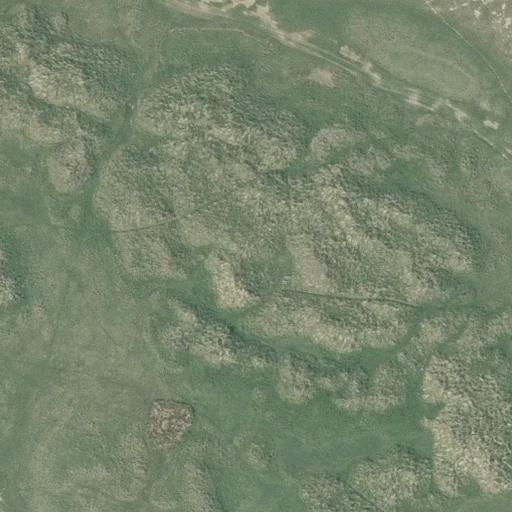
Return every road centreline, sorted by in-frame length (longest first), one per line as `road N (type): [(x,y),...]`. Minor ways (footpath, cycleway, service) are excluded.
road 1 (track): [(511,161),(500,143),(442,109),(184,0)]
road 2 (track): [(199,6),(274,14),(352,8),(415,19),(462,42),(511,86)]
